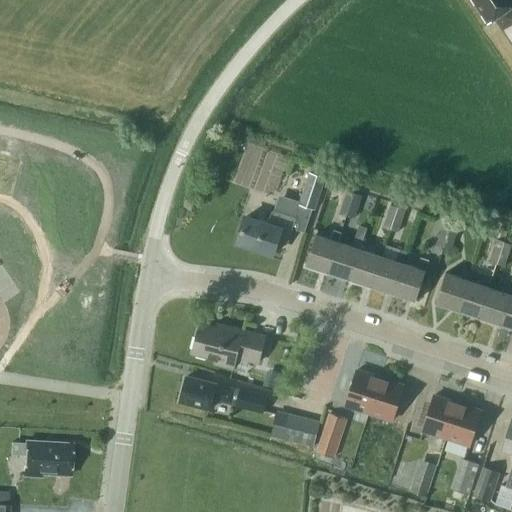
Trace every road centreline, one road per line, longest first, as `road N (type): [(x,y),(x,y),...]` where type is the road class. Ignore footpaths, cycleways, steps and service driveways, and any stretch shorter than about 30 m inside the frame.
road 1 (residential): [(511,372),(244,283),(146,270)]
road 2 (unclassified): [(146,270),(178,155),(201,112),(295,0)]
road 3 (unclassified): [(110,511),(146,270)]
